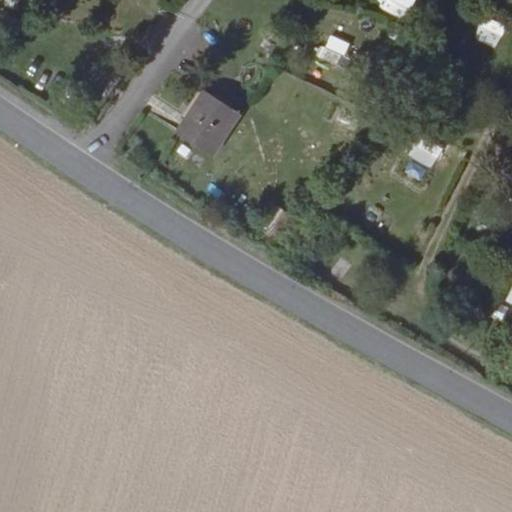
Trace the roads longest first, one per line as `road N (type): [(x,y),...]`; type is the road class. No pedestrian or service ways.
road 1 (tertiary): [(511,423),(257,286),(0,113)]
road 2 (unknown): [(63,156),(192,0)]
road 3 (unknown): [(511,88),(451,215)]
